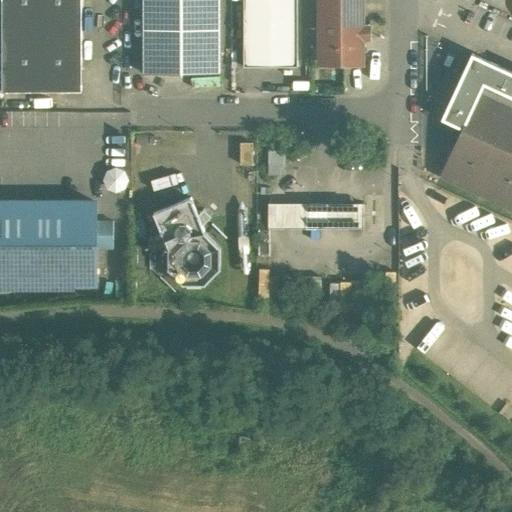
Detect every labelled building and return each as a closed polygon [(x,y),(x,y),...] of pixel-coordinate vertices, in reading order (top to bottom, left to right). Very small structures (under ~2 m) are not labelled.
[(1,0),(2,91),(81,90),(81,0),(1,0)] [(219,0),(143,0),(144,73),(220,73),(219,0)] [(297,0),(243,0),(244,66),(297,66),(297,0)] [(319,0),(319,60),(363,60),(363,38),(370,38),(370,24),(363,24),(363,0),(319,0)] [(511,96),(511,72),(472,54),(441,119),(464,129),(485,84),(511,96)] [(511,96),(485,84),(464,129),(442,175),(511,208),(511,96)] [(284,151),(268,151),(268,173),(275,173),(275,168),(284,168),(284,151)] [(191,197),(153,212),(167,246),(167,268),(183,283),(205,283),(220,268),(220,245),(205,230),(203,225),(211,216),(203,208),(198,214),(191,197)] [(95,201),(55,201),(55,202),(0,201),(0,281),(63,281),(63,282),(95,281),(95,221),(95,201)] [(309,203),(269,203),(269,227),(309,227),(309,203)] [(327,203),(309,203),(309,227),(327,227),(327,203)] [(363,203),(327,203),(327,227),(363,227),(363,203)] [(113,221),(95,221),(95,247),(113,247),(113,221)]
